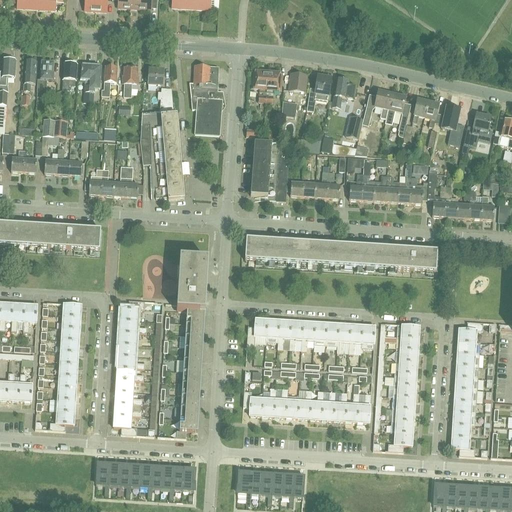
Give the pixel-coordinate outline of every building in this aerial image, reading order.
[(36,11),(36,0),(17,0),(17,10),(36,11)] [(36,0),(36,11),(56,12),(56,0),(36,0)] [(96,13),(96,0),(85,0),(85,13),(96,13)] [(96,0),(96,13),(107,14),(107,1),(113,1),(113,0),(96,0)] [(129,0),(118,0),(118,10),(129,10),(129,0)] [(140,11),(140,0),(129,0),(129,10),(140,11)] [(140,0),(140,11),(151,12),(151,0),(140,0)] [(171,0),(171,9),(191,10),(191,0),(171,0)] [(191,0),(191,10),(210,12),(211,0),(191,0)] [(7,79),(14,79),(15,72),(16,62),(14,62),(13,61),(10,60),(9,62),(3,61),(2,71),(2,73),(0,73),(0,86),(6,87),(7,79)] [(35,86),(36,74),(37,64),(35,64),(34,62),(31,62),(30,63),(26,63),(23,92),(30,93),(31,86),(35,86)] [(54,65),(52,65),(51,63),(48,63),(47,64),(41,64),(41,73),(40,73),(40,81),(38,81),(37,99),(45,99),(46,82),(53,82),(54,74),(53,74),(54,65)] [(75,88),(76,76),(77,66),(64,65),(62,91),(68,92),(69,87),(75,88)] [(88,106),(91,67),(87,67),(85,66),(83,66),(82,67),(81,67),(80,82),(85,82),(84,105),(88,106)] [(99,92),(100,78),(101,68),(100,68),(99,67),(96,66),(95,67),(91,67),(88,106),(93,106),(94,92),(99,92)] [(116,85),(116,79),(117,69),(116,69),(116,67),(110,67),(110,68),(105,68),(104,89),(104,93),(102,93),(101,99),(108,99),(109,84),(116,85)] [(138,70),(136,70),(136,69),(132,69),(131,70),(124,69),(124,78),(123,78),(123,85),(124,85),(124,99),(131,99),(132,86),(138,86),(138,79),(137,79),(138,70)] [(217,93),(218,80),(218,70),(195,69),(194,85),(189,85),(191,111),(196,111),(195,136),(219,137),(220,137),(222,94),(217,93)] [(162,87),(163,82),(163,72),(149,71),(148,86),(162,87)] [(266,105),(268,75),(262,74),(262,73),(255,73),(255,74),(254,74),(253,91),(259,91),(259,94),(264,95),(264,97),(259,97),(258,104),(266,105)] [(280,93),(280,86),(281,76),(280,76),(280,75),(273,74),(273,75),(268,75),(266,105),(272,105),(273,98),(268,97),(268,95),(273,95),(273,92),(280,93)] [(305,94),(306,87),(307,77),(290,75),(289,92),(305,94)] [(327,105),(330,90),(332,80),(317,78),(315,91),(310,90),(306,113),(314,114),(315,103),(327,105)] [(356,89),(348,87),(349,83),(336,81),(335,91),(333,98),(334,98),(332,109),(340,110),(342,99),(346,100),(354,101),(356,89)] [(171,91),(161,90),(161,94),(158,94),(158,101),(160,101),(160,113),(164,113),(173,112),(171,91)] [(386,121),(392,96),(378,93),(374,109),(383,111),(381,120),(386,121)] [(406,99),(405,99),(405,97),(404,96),(400,95),(399,96),(398,98),(392,96),(386,121),(385,125),(392,127),(395,113),(402,115),(406,99)] [(424,120),(428,104),(417,102),(412,125),(417,126),(419,118),(424,120)] [(297,105),(283,103),(281,122),(286,123),(286,118),(295,119),(297,105)] [(433,130),(436,117),(439,107),(428,104),(424,120),(430,121),(428,128),(433,130)] [(358,141),(362,126),(366,110),(366,108),(362,107),(361,110),(363,111),(360,122),(351,120),(346,138),(358,141)] [(131,109),(119,108),(119,117),(131,117),(131,109)] [(450,132),(449,139),(447,146),(459,148),(464,128),(456,126),(460,112),(446,109),(441,130),(450,132)] [(366,110),(362,126),(369,128),(374,112),(366,110)] [(141,133),(178,129),(176,116),(164,117),(164,113),(160,113),(160,114),(142,115),(141,133)] [(467,128),(463,146),(476,149),(478,142),(490,145),(492,135),(487,134),(489,128),(491,119),(476,115),(474,125),(473,129),(473,130),(467,128)] [(403,140),(406,127),(408,118),(402,117),(399,132),(400,132),(399,137),(400,139),(403,140)] [(511,149),(511,123),(510,121),(507,121),(505,122),(504,122),(501,134),(496,133),(493,145),(511,149)] [(53,139),(55,124),(44,123),(43,138),(42,144),(41,158),(47,159),(48,146),(49,139),(53,139)] [(55,124),(53,139),(59,139),(66,140),(67,124),(55,124)] [(413,129),(406,127),(403,140),(400,150),(408,152),(409,147),(408,147),(413,129)] [(34,130),(19,129),(18,136),(33,137),(34,130)] [(138,145),(179,142),(178,129),(141,133),(140,144),(137,144),(138,145)] [(105,142),(115,143),(116,132),(105,131),(105,142)] [(246,131),(246,139),(263,140),(264,132),(246,131)] [(428,148),(433,149),(436,133),(431,132),(428,148)] [(59,139),(53,139),(49,139),(48,146),(59,147),(59,139)] [(319,156),(328,156),(331,140),(322,139),(319,156)] [(251,184),(250,197),(254,197),(267,198),(266,203),(285,204),(287,184),(289,154),(279,154),(280,142),(260,140),(259,145),(254,145),(251,184)] [(139,157),(180,153),(179,142),(138,145),(139,157)] [(299,155),(319,156),(321,144),(300,143),(299,155)] [(334,146),(332,155),(334,156),(354,157),(355,151),(355,150),(334,146)] [(355,150),(355,151),(354,157),(354,158),(366,159),(369,150),(356,147),(355,150)] [(63,163),(64,158),(64,151),(58,150),(58,155),(58,158),(57,177),(69,177),(70,163),(69,163),(63,163)] [(24,161),(25,153),(19,153),(18,160),(12,160),(11,174),(23,174),(24,161)] [(36,161),(29,161),(30,153),(25,153),(24,161),(23,174),(36,175),(36,161)] [(150,167),(181,164),(180,153),(139,157),(139,158),(142,157),(143,168),(150,167)] [(58,158),(58,155),(52,155),(52,162),(45,162),(44,176),(57,177),(58,158)] [(70,163),(69,177),(81,178),(82,164),(75,164),(75,157),(70,156),(69,163),(70,163)] [(347,173),(354,174),(354,169),(363,169),(363,160),(356,160),(348,160),(347,173)] [(151,179),(182,176),(181,164),(150,167),(151,179)] [(125,199),(127,169),(121,169),(120,185),(114,184),(113,198),(125,199)] [(132,186),(132,184),(133,169),(127,169),(125,199),(137,200),(138,186),(132,186)] [(101,198),(102,172),(97,172),(97,179),(91,178),(91,183),(90,183),(89,197),(101,198)] [(114,184),(108,184),(109,173),(102,172),(101,198),(113,198),(114,184)] [(321,186),(315,186),(314,199),(326,200),(327,184),(328,175),(322,174),(321,186)] [(327,184),(326,200),(338,201),(339,187),(333,187),(334,182),(333,182),(334,175),(328,175),(327,184)] [(151,191),(183,188),(182,176),(151,179),(151,191)] [(361,203),(362,177),(357,176),(356,189),(349,188),(349,202),(361,203)] [(440,189),(440,193),(439,199),(433,199),(434,191),(435,191),(436,176),(428,176),(428,185),(427,201),(433,201),(432,219),(444,219),(446,189),(440,189)] [(374,190),(374,185),(368,184),(368,177),(363,177),(362,177),(361,203),(373,203),(374,190)] [(386,191),(387,178),(381,178),(380,190),(374,190),(373,203),(385,204),(386,191)] [(398,185),(392,184),(393,179),(387,178),(386,191),(385,204),(397,205),(398,185)] [(397,205),(409,206),(410,180),(405,179),(405,184),(405,185),(398,185),(397,205)] [(422,188),(416,187),(417,180),(410,180),(409,206),(421,207),(422,201),(427,201),(428,185),(423,185),(422,188)] [(302,199),(303,185),(290,184),(290,198),(302,199)] [(314,199),(315,186),(303,185),(302,199),(314,199)] [(183,188),(151,191),(151,201),(168,200),(168,202),(184,201),(183,188)] [(451,201),(451,194),(452,189),(446,189),(444,219),(468,221),(469,207),(468,207),(457,207),(457,201),(451,201)] [(481,199),(475,199),(475,195),(469,195),(469,202),(468,207),(469,207),(468,221),(480,222),(481,199)] [(487,199),(481,199),(480,222),(492,222),(493,209),(492,209),(492,207),(487,207),(487,199)] [(499,207),(498,223),(505,223),(506,207),(499,207)] [(0,225),(0,246),(101,253),(102,232),(0,225)] [(438,253),(246,241),(245,262),(437,274),(438,253)] [(186,314),(204,316),(205,316),(208,263),(182,261),(179,306),(178,306),(178,314),(186,314)] [(120,322),(137,323),(138,312),(144,312),(145,304),(129,303),(129,311),(121,310),(121,311),(120,311),(120,317),(120,322)] [(11,324),(12,307),(1,306),(0,314),(0,333),(5,333),(5,323),(11,324)] [(23,324),(24,307),(12,307),(11,324),(11,334),(17,334),(17,324),(23,324)] [(24,307),(23,324),(23,334),(29,335),(29,325),(36,325),(37,308),(36,308),(36,307),(30,307),(30,308),(24,307)] [(64,307),(63,319),(80,320),(81,308),(64,307)] [(204,328),(205,316),(204,316),(186,314),(186,326),(204,328)] [(63,319),(62,331),(79,332),(80,320),(63,319)] [(137,330),(137,323),(120,322),(119,334),(136,336),(146,336),(147,330),(137,330)] [(267,323),(255,322),(255,330),(248,329),(246,350),(254,350),(255,339),(266,340),(267,323)] [(266,340),(266,344),(278,345),(279,323),(267,323),(266,340)] [(291,324),(291,323),(285,323),(285,324),(279,323),(278,345),(277,352),(283,352),(283,345),(284,345),(284,341),(290,341),(291,324)] [(303,325),(302,325),(302,324),(297,324),(291,324),(290,341),(289,352),(294,353),(295,345),(296,345),(296,342),(302,342),(303,325)] [(302,342),(301,353),(306,353),(307,346),(308,346),(308,342),(314,343),(315,326),(303,325),(302,342)] [(458,344),(475,345),(476,333),(482,334),(483,325),(467,325),(467,332),(459,332),(459,333),(458,333),(458,338),(458,344)] [(203,339),(204,328),(186,326),(185,338),(203,339)] [(314,343),(313,347),(325,348),(327,326),(315,326),(314,343)] [(338,327),(338,326),(333,326),(333,327),(327,326),(325,348),(337,349),(338,327)] [(337,349),(337,355),(342,356),(342,348),(343,348),(343,345),(349,345),(350,328),(338,327),(337,349)] [(396,340),(418,341),(419,329),(397,327),(396,340)] [(349,345),(349,356),(354,356),(354,349),(355,349),(355,345),(361,346),(362,329),(350,328),(349,345)] [(375,329),(374,329),(368,328),(368,329),(362,329),(361,346),(361,350),(374,351),(374,346),(375,329)] [(61,343),(78,344),(78,343),(79,343),(80,338),(79,338),(79,332),(62,331),(61,343)] [(135,347),(136,336),(119,334),(118,346),(135,347)] [(202,351),(203,339),(185,338),(184,350),(202,351)] [(396,345),(395,351),(417,353),(418,341),(396,340),(385,339),(385,343),(385,344),(396,345)] [(61,343),(61,355),(78,356),(78,355),(79,355),(79,350),(78,350),(78,344),(61,343)] [(480,345),(475,345),(458,344),(457,356),(479,357),(480,345)] [(135,359),(135,347),(118,346),(118,347),(117,352),(118,352),(118,358),(135,359)] [(202,363),(202,351),(184,350),(183,362),(202,363)] [(417,359),(417,353),(395,351),(395,363),(416,365),(417,364),(417,365),(418,359),(417,359)] [(61,355),(60,367),(77,368),(78,356),(61,355)] [(478,369),(479,357),(457,356),(456,368),(478,369)] [(134,365),(135,359),(118,358),(117,370),(134,371),(144,372),(144,366),(134,365)] [(201,375),(202,363),(183,362),(183,374),(201,375)] [(416,371),(416,365),(395,363),(395,365),(396,365),(395,375),(416,377),(416,376),(417,376),(417,371),(416,371)] [(59,379),(76,380),(77,368),(60,367),(59,379)] [(478,381),(478,369),(456,368),(455,374),(456,374),(456,379),(478,381)] [(134,377),(134,371),(117,370),(116,382),(133,383),(143,384),(144,378),(134,377)] [(200,387),(201,375),(183,374),(182,386),(200,387)] [(415,388),(416,377),(395,375),(395,376),(394,376),(393,387),(415,388)] [(19,403),(20,386),(14,386),(14,376),(8,376),(8,386),(7,403),(19,403)] [(30,404),(31,404),(32,387),(26,387),(26,377),(20,376),(20,386),(19,403),(24,404),(30,405),(30,404)] [(59,379),(58,390),(75,392),(76,391),(77,385),(76,385),(76,380),(59,379)] [(477,393),(478,381),(456,379),(455,391),(477,393)] [(132,395),(133,383),(116,382),(115,382),(115,388),(116,388),(115,394),(132,395)] [(199,399),(200,387),(182,386),(181,398),(199,399)] [(358,408),(360,387),(354,387),(354,396),(353,396),(353,404),(352,404),(352,407),(346,407),(345,424),(357,425),(358,425),(359,408),(358,408)] [(414,400),(415,388),(393,387),(392,399),(414,400)] [(58,390),(58,402),(75,403),(75,392),(58,390)] [(273,419),(274,402),(275,402),(275,391),(270,391),(270,398),(269,398),(269,402),(262,402),(261,419),(273,419)] [(476,405),(477,393),(455,391),(454,403),(476,405)] [(285,420),(286,398),(287,398),(287,392),(282,392),(282,399),(281,399),(281,403),(275,402),(274,402),(273,419),(274,419),(274,420),(279,420),(285,420)] [(309,422),(310,405),(311,393),(306,393),(305,400),(304,404),(298,404),(297,421),(309,422)] [(132,401),(132,395),(115,394),(114,400),(115,400),(115,406),(132,407),(142,407),(142,401),(132,401)] [(261,419),(262,402),(251,401),(251,394),(244,394),(243,409),(250,410),(249,418),(261,419)] [(322,405),(323,394),(318,394),(317,401),(316,401),(316,405),(310,405),(309,422),(321,422),(322,405)] [(334,406),(335,395),(330,395),(329,402),(328,402),(328,406),(322,405),(321,422),(321,423),(327,423),(333,423),(334,406)] [(346,407),(347,396),(341,395),(341,403),(340,403),(340,407),(334,406),(333,423),(345,424),(346,407)] [(363,425),(369,425),(371,397),(366,397),(365,404),(364,404),(364,408),(359,408),(358,425),(357,425),(363,426),(363,425)] [(199,411),(199,399),(181,398),(181,410),(199,411)] [(297,421),(298,404),(299,399),(287,398),(286,398),(285,420),(286,420),(286,421),(291,421),(291,420),(297,421)] [(414,407),(414,400),(392,399),(392,411),(413,412),(414,412),(415,407),(414,407)] [(74,415),(75,403),(58,402),(57,414),(74,415)] [(475,417),(476,405),(454,403),(454,404),(453,404),(453,409),(454,409),(453,415),(475,417)] [(131,413),(132,407),(115,406),(114,418),(131,419),(141,419),(141,413),(131,413)] [(198,423),(199,411),(181,410),(180,422),(197,423),(198,423)] [(413,418),(413,412),(392,411),(391,423),(413,425),(413,424),(414,418),(413,418)] [(74,421),(74,415),(57,414),(56,426),(50,426),(49,433),(65,434),(65,427),(73,427),(74,427),(75,421),(74,421)] [(474,429),(475,417),(453,415),(453,416),(452,421),(453,421),(453,427),(470,428),(474,429)] [(130,430),(131,419),(114,418),(113,430),(121,430),(121,437),(136,438),(137,431),(130,430)] [(198,423),(197,423),(180,422),(179,433),(176,433),(176,441),(185,441),(186,434),(197,435),(198,423)] [(412,437),(413,425),(391,423),(390,435),(412,437)] [(470,428),(453,427),(452,439),(469,440),(470,428)] [(136,438),(148,439),(148,431),(137,431),(136,438)] [(387,454),(403,455),(403,448),(411,449),(411,448),(412,448),(412,442),(412,437),(390,435),(390,436),(395,436),(394,447),(388,447),(387,454)] [(468,452),(469,440),(452,439),(451,451),(459,452),(459,459),(474,460),(475,452),(468,452)] [(492,441),(491,460),(490,460),(490,461),(497,461),(498,442),(496,441),(492,441)] [(97,466),(96,485),(105,486),(107,486),(108,466),(97,466)] [(108,466),(107,486),(109,486),(118,487),(119,467),(108,466)] [(119,467),(118,487),(126,487),(129,487),(130,468),(119,467)] [(130,468),(129,487),(131,487),(139,488),(141,468),(130,468)] [(141,468),(139,488),(148,489),(150,489),(151,469),(141,468)] [(151,469),(150,489),(152,489),(161,489),(162,470),(151,469)] [(162,470),(161,489),(170,490),(172,490),(173,470),(162,470)] [(173,470),(172,490),(174,490),(183,491),(184,471),(173,470)] [(184,471),(183,491),(194,492),(195,472),(184,471)] [(238,475),(237,494),(246,495),(248,495),(250,475),(238,475)] [(250,475),(248,495),(251,495),(259,496),(260,476),(250,475)] [(260,476),(259,496),(268,496),(270,496),(271,477),(260,476)] [(271,477),(270,496),(272,496),(281,497),(282,477),(271,477)] [(282,477),(281,497),(289,498),(292,498),(293,478),(282,477)] [(293,478),(292,498),(294,498),(303,498),(304,479),(293,478)] [(434,487),(433,507),(442,507),(444,507),(445,488),(434,487)] [(445,488),(444,507),(446,507),(455,508),(456,488),(445,488)] [(456,488),(455,508),(464,509),(466,509),(467,489),(456,488)] [(467,489),(466,509),(468,509),(476,509),(478,490),(467,489)] [(478,490),(476,509),(485,510),(487,510),(488,490),(478,490)] [(488,490),(487,510),(489,510),(498,511),(499,491),(488,490)] [(499,491),(498,511),(507,511),(509,511),(510,492),(499,491)]
